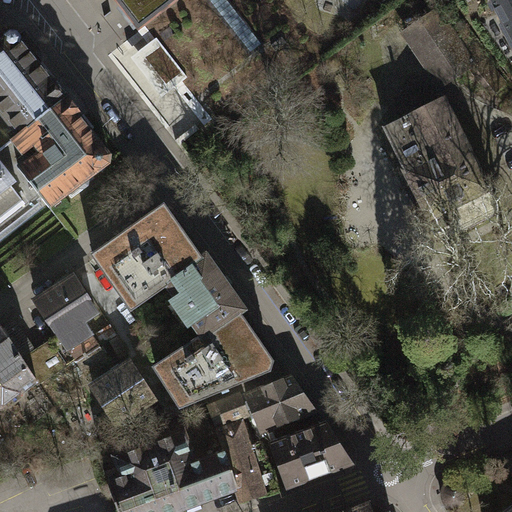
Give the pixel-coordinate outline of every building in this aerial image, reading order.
[(114,0),(139,30),(178,0),(114,0)] [(511,0),(489,0),(511,43),(511,0)] [(446,26),(436,11),(404,34),(436,81),(446,80),(470,62),(492,92),(504,84),(480,53),(457,18),(446,26)] [(19,171),(44,202),(48,207),(77,187),(84,189),(88,185),(88,178),(108,163),(110,156),(13,34),(0,43),(0,111),(20,136),(24,133),(40,153),(19,171)] [(154,40),(130,58),(162,99),(185,81),(154,40)] [(501,211),(444,98),(385,128),(441,240),(501,211)] [(19,171),(0,147),(0,236),(44,202),(19,171)] [(129,309),(166,284),(200,261),(163,207),(93,256),(129,309)] [(206,256),(200,261),(166,284),(175,298),(171,301),(188,326),(193,322),(203,336),(238,312),(243,309),(206,256)] [(74,277),(38,301),(60,335),(69,348),(90,334),(82,322),(97,312),(74,277)] [(271,360),(238,312),(203,336),(156,368),(180,406),(270,368),(271,360)] [(0,326),(0,406),(11,399),(38,380),(24,360),(0,326)] [(99,347),(90,334),(69,348),(77,361),(99,347)] [(24,360),(38,380),(41,385),(77,361),(69,348),(60,335),(24,360)] [(109,361),(99,347),(77,361),(87,376),(109,361)] [(154,399),(130,363),(93,386),(117,423),(154,399)] [(292,375),(248,394),(263,431),(316,410),(292,375)] [(38,380),(11,399),(29,425),(54,407),(41,385),(38,380)] [(240,394),(209,407),(217,426),(248,414),(240,394)] [(217,431),(219,437),(237,490),(241,500),(277,487),(261,440),(252,443),(249,434),(244,436),(240,423),(217,431)] [(350,457),(326,423),(271,443),(287,485),(348,465),(350,457)] [(124,476),(108,483),(118,511),(174,511),(237,490),(219,437),(187,450),(182,435),(118,457),(124,476)] [(447,481),(443,486),(441,491),(441,497),(443,502),(447,507),(453,509),(459,507),(464,502),(465,497),(466,490),(464,483),(458,479),(452,479),(447,481)]
